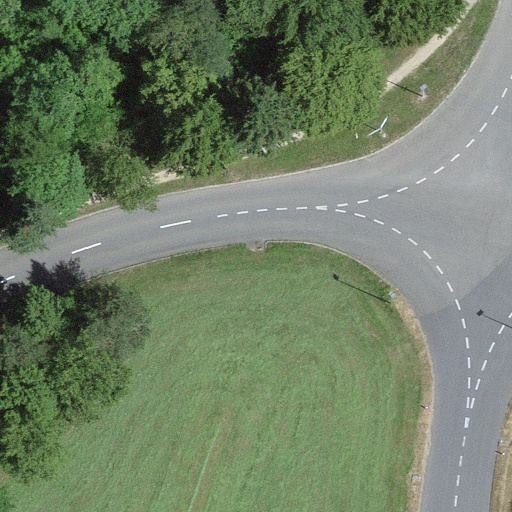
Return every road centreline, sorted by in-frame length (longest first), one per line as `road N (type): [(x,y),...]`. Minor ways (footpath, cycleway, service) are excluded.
road 1 (tertiary): [(489,221),(336,207),(255,211),(85,248),(0,282)]
road 2 (tertiary): [(455,511),(489,221)]
